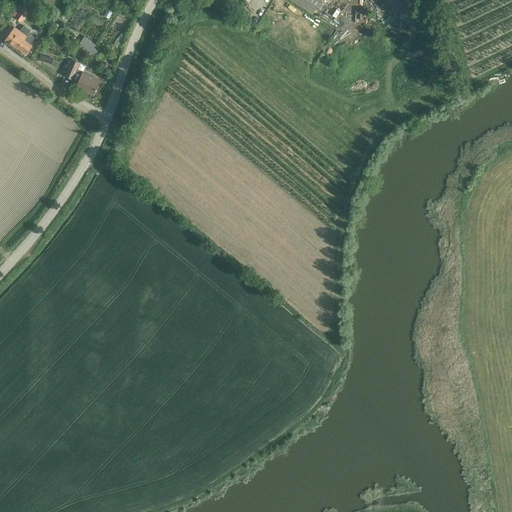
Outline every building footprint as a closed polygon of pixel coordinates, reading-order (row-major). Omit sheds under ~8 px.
[(318,0),(291,0),(312,12),(318,0)] [(17,19),(22,22),(30,12),(25,8),(17,19)] [(108,9),(104,15),(109,18),(112,12),(108,9)] [(14,29),(5,41),(26,56),(33,47),(31,46),(24,40),(28,34),(31,31),(25,26),(20,31),(15,28),(14,29)] [(78,45),(93,57),(98,51),(94,48),(96,45),(90,40),(88,43),(83,39),(78,45)] [(72,58),(65,76),(73,79),(72,81),(78,83),(76,87),(94,95),(101,80),(93,77),(94,75),(83,71),(77,69),(80,62),(72,58)]
